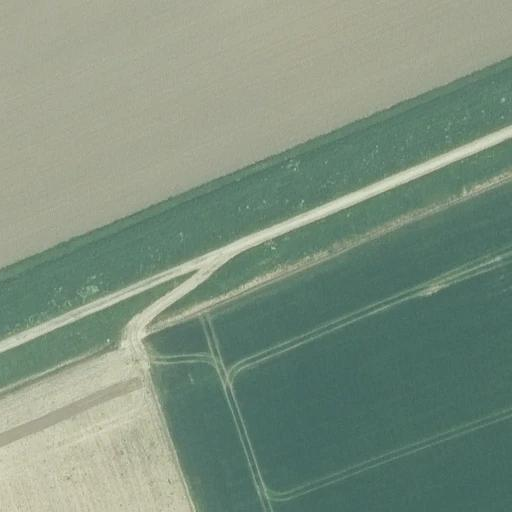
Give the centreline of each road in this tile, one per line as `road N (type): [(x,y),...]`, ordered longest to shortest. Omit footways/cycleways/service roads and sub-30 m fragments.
road 1 (track): [(511,132),(226,252),(142,319),(133,351)]
road 2 (track): [(226,252),(0,348)]
